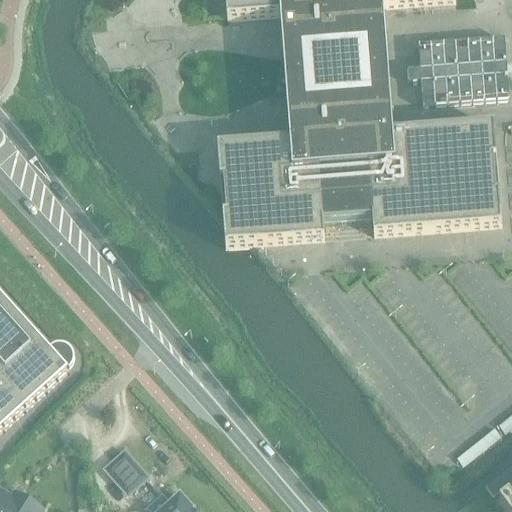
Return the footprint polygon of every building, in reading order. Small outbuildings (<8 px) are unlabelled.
[(224,0),(227,23),(292,19),(295,63),(282,62),(276,98),(281,97),(287,97),(298,97),(302,144),(217,151),(220,183),(223,183),(226,218),(223,219),(226,252),(325,244),(323,228),(372,224),(374,240),(502,230),(499,197),(496,198),(493,163),(496,162),(494,129),(392,137),(382,12),(455,6),(454,0),(224,0)] [(386,16),(387,45),(464,38),(461,10),(386,16)] [(420,74),(407,75),(408,87),(421,86),(422,111),(508,105),(504,44),(418,50),(420,73),(420,74)] [(0,298),(0,435),(68,375),(69,374),(73,368),(74,362),(72,355),(68,351),(62,348),(55,348),(50,352),(48,353),(0,298)] [(142,483),(122,461),(106,475),(126,497),(142,483)] [(511,471),(486,491),(493,499),(511,484),(511,471)] [(0,511),(45,511),(14,493),(12,497),(0,490),(0,511)] [(499,507),(502,511),(511,511),(511,504),(508,500),(499,507)] [(160,502),(148,511),(185,511),(178,503),(169,511),(160,502)]
